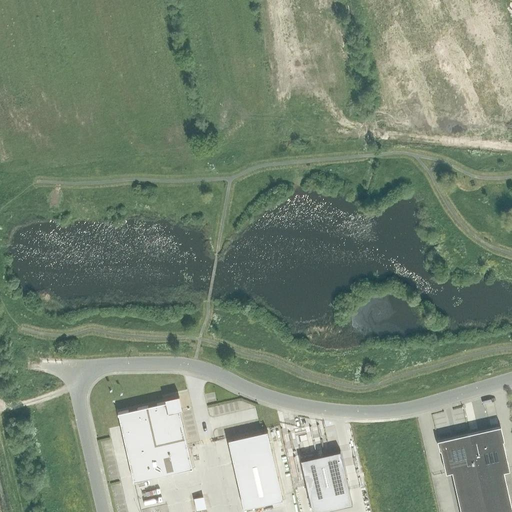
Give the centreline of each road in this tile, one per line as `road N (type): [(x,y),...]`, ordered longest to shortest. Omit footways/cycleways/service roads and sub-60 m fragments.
road 1 (unknown): [(0,168),(1,175),(315,134),(511,157)]
road 2 (unclassified): [(511,379),(415,407),(356,412),(267,397),(192,366),(82,370)]
road 3 (unclassified): [(82,370),(77,390),(104,511)]
road 4 (track): [(511,146),(371,136)]
